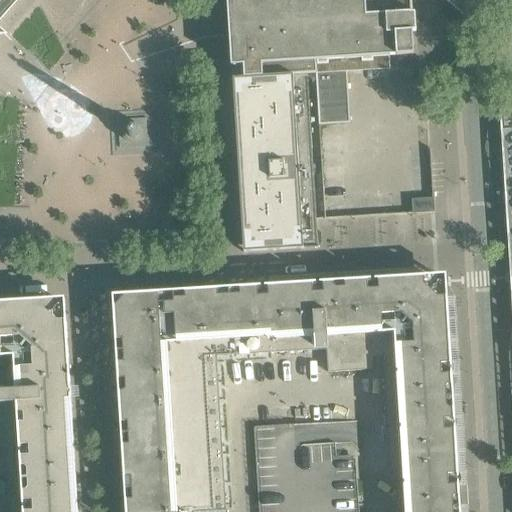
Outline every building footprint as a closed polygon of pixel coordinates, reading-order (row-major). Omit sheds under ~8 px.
[(0,0),(0,36),(5,36),(0,31),(0,19),(16,0),(0,0)] [(226,0),(230,50),(231,66),(232,66),(232,80),(233,80),(233,79),(235,79),(235,80),(243,79),(244,79),(307,75),(315,75),(317,102),(318,126),(319,126),(349,124),(346,72),(336,61),(413,56),(412,33),(415,33),(414,14),(411,15),(409,0),(226,0)] [(233,80),(232,80),(237,161),(243,254),(255,253),(317,249),(315,204),(312,164),(311,148),(309,117),(308,89),(307,75),(244,79),(243,79),(235,80),(235,79),(233,79),(233,80)] [(511,109),(499,111),(499,118),(500,133),(501,133),(504,188),(503,188),(511,325),(511,342),(511,343),(511,346),(511,109)] [(412,214),(434,213),(433,199),(432,199),(411,200),(412,213),(412,214)] [(459,511),(446,293),(427,276),(323,282),(257,286),(122,295),(118,295),(112,302),(113,306),(112,306),(125,511),(459,511)] [(77,511),(77,502),(69,386),(65,316),(46,300),(0,302),(0,387),(1,387),(2,395),(0,395),(0,470),(6,470),(9,503),(21,502),(22,511),(19,511),(77,511)]
